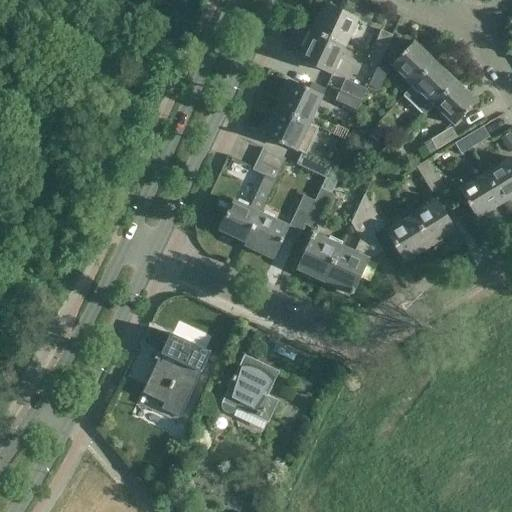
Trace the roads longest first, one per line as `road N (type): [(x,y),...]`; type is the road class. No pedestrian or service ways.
road 1 (residential): [(150,253),(343,338),(391,325),(511,253)]
road 2 (tertiary): [(11,511),(68,424),(150,253)]
road 3 (tertiary): [(150,253),(268,0)]
road 4 (tertiary): [(235,0),(126,243)]
road 5 (tertiary): [(126,243),(36,412),(0,461)]
